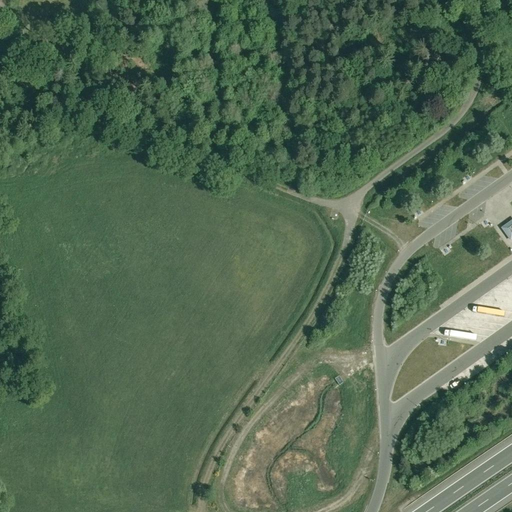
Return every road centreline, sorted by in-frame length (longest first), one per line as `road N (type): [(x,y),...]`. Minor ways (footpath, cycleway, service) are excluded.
road 1 (unclassified): [(352,209),(310,200),(0,78)]
road 2 (track): [(206,511),(210,473),(231,433),(302,334),(348,242)]
road 3 (unclassified): [(460,0),(474,47),(474,96),(452,128),(352,209)]
